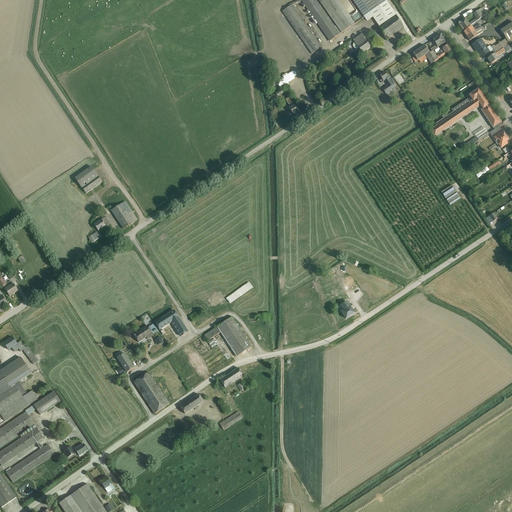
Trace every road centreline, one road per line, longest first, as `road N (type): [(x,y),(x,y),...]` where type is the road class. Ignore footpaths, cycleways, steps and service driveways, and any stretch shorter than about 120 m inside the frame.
road 1 (unclassified): [(445,23),(129,234)]
road 2 (unclassified): [(259,357),(338,335),(511,220)]
road 3 (track): [(145,223),(38,62),(41,0)]
road 4 (track): [(281,353),(282,446),(321,511)]
road 5 (unclassified): [(24,511),(154,420)]
road 6 (unclassified): [(129,234),(0,321)]
road 7 (unclassified): [(154,420),(130,380),(196,334)]
road 8 (unclassified): [(154,420),(230,366),(259,357)]
road 9 (unclassified): [(129,234),(196,334)]
